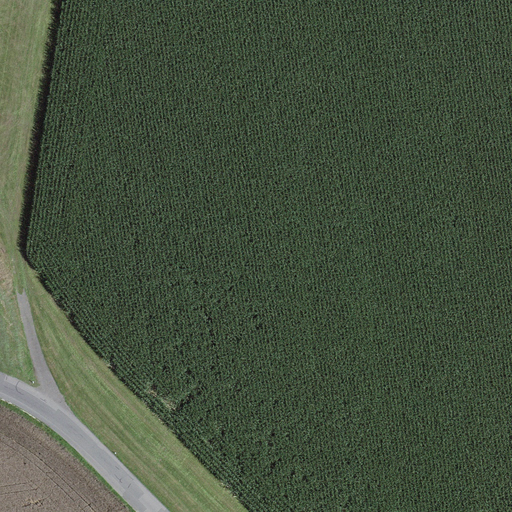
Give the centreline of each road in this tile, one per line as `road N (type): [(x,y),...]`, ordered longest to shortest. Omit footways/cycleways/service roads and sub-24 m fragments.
road 1 (unclassified): [(158,511),(72,431),(0,388)]
road 2 (track): [(16,259),(41,369),(72,431)]
